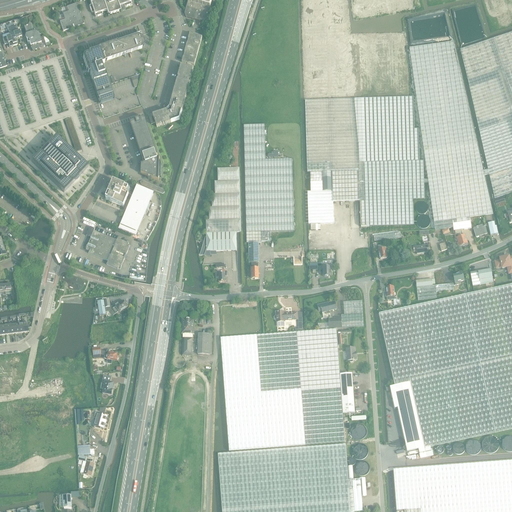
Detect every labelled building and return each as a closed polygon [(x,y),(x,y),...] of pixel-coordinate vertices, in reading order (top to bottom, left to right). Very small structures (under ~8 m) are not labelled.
[(101,12),(106,11),(102,0),(98,0),(97,0),(90,0),(91,5),(89,6),(91,11),(93,11),(95,17),(102,15),(101,12)] [(120,11),(119,8),(116,0),(102,0),(106,11),(108,15),(120,11)] [(116,0),(119,8),(124,7),(131,5),(129,0),(116,0)] [(216,1),(216,0),(215,0),(188,0),(184,13),(186,17),(206,23),(212,1),(215,2),(215,1),(216,1)] [(74,27),(84,24),(80,14),(78,15),(78,14),(80,13),(77,3),(67,7),(68,11),(62,13),(65,20),(60,21),(63,31),(73,28),(72,25),(73,25),(74,27)] [(38,43),(41,42),(39,36),(38,36),(37,32),(35,33),(34,29),(33,29),(31,24),(24,27),(26,34),(25,35),(28,44),(30,43),(30,46),(32,46),(32,47),(38,45),(38,43)] [(1,33),(3,39),(2,39),(4,45),(8,44),(9,48),(17,45),(15,39),(21,37),(19,31),(18,31),(16,25),(7,28),(8,31),(1,33)] [(453,42),(409,48),(435,230),(453,228),(452,224),(470,222),(470,218),(492,214),(483,175),(488,175),(494,199),(511,193),(511,32),(460,50),(487,171),(482,171),(453,42)] [(140,33),(130,37),(135,51),(142,49),(141,47),(143,47),(144,45),(143,43),(140,33)] [(190,34),(188,41),(200,44),(202,37),(190,34)] [(130,37),(119,40),(124,55),(135,51),(130,37)] [(119,40),(109,44),(114,58),(124,55),(119,40)] [(188,41),(186,48),(198,52),(200,44),(188,41)] [(99,47),(99,49),(104,62),(114,58),(109,44),(99,47)] [(186,48),(184,55),(196,59),(198,52),(186,48)] [(104,62),(99,49),(85,54),(84,54),(84,55),(83,55),(83,56),(83,57),(83,58),(88,73),(90,72),(100,103),(113,99),(106,78),(101,65),(104,63),(104,62)] [(194,66),(196,59),(184,55),(182,62),(194,66)] [(179,72),(177,80),(175,87),(174,94),(186,97),(188,90),(190,83),(192,76),(194,69),(181,65),(179,72)] [(182,111),(184,104),(186,97),(174,94),(172,101),(170,108),(168,106),(168,104),(167,104),(167,105),(167,106),(166,107),(165,108),(163,108),(164,109),(165,109),(167,110),(153,115),(157,127),(171,122),(170,120),(178,118),(180,111),(182,111)] [(409,97),(305,100),(306,137),(307,173),(310,173),(357,171),(358,201),(360,201),(360,212),(359,213),(359,215),(360,215),(360,227),(413,225),(412,200),(424,199),(424,183),(428,183),(428,180),(423,180),(423,179),(423,161),(419,161),(418,144),(417,129),(414,129),(413,97),(409,97)] [(65,120),(76,151),(82,149),(71,118),(65,120)] [(141,165),(142,165),(142,167),(140,167),(141,167),(141,171),(140,171),(140,172),(142,172),(142,173),(141,173),(141,174),(148,177),(148,179),(151,179),(151,178),(159,182),(159,176),(161,176),(161,164),(160,164),(160,158),(157,159),(156,157),(158,156),(145,118),(139,120),(139,119),(136,120),(135,120),(136,121),(130,123),(143,161),(145,161),(145,163),(141,165)] [(246,244),(248,244),(258,243),(261,243),(261,242),(270,242),(270,232),(294,231),(293,203),(292,159),(265,160),(264,125),(244,125),(244,158),(245,176),(245,207),(246,244)] [(64,192),(88,167),(55,136),(31,162),(64,192)] [(205,237),(199,255),(216,255),(214,252),(236,251),(236,233),(240,233),(239,169),(218,169),(218,182),(215,182),(215,195),(212,195),(212,208),(209,208),(209,221),(206,221),(206,238),(205,237)] [(357,171),(310,173),(310,192),(332,192),(332,202),(345,202),(346,202),(347,202),(348,202),(358,201),(357,171)] [(135,236),(153,194),(137,187),(134,195),(126,192),(128,187),(113,181),(105,199),(123,207),(128,195),(133,197),(119,229),(135,236)] [(141,182),(140,183),(140,184),(141,184),(141,185),(162,194),(163,194),(164,193),(165,192),(164,191),(163,190),(143,181),(142,181),(141,181),(141,182)] [(310,192),(307,192),(308,224),(333,223),(332,202),(332,192),(310,192)] [(504,197),(494,200),(496,206),(505,202),(504,197)] [(426,207),(426,206),(426,205),(424,203),(424,202),(423,202),(421,201),(420,201),(419,201),(418,201),(417,202),(416,203),(415,204),(414,204),(414,206),(414,207),(414,208),(414,209),(415,211),(416,212),(417,212),(419,213),(420,213),(422,213),(424,211),(425,210),(425,209),(426,208),(426,207)] [(427,222),(427,221),(427,220),(426,219),(426,218),(424,217),(422,216),(421,216),(419,216),(417,218),(417,219),(416,220),(416,221),(416,222),(416,223),(416,224),(417,225),(417,226),(419,227),(420,228),(421,228),(423,228),(425,226),(426,225),(427,224),(427,223),(427,222)] [(453,231),(455,231),(461,230),(471,229),(471,225),(470,222),(452,224),(453,228),(453,231)] [(496,226),(495,226),(494,222),(488,223),(489,228),(490,235),(498,234),(496,226)] [(485,226),(482,227),(482,225),(477,227),(477,228),(474,228),(473,229),(474,230),(476,237),(487,234),(485,226)] [(85,252),(109,260),(107,265),(121,270),(130,243),(118,239),(89,229),(87,236),(91,237),(85,252)] [(462,234),(461,230),(455,231),(456,236),(457,235),(458,238),(457,238),(458,243),(457,244),(458,246),(459,246),(467,244),(465,235),(462,236),(462,234)] [(400,232),(374,235),(374,242),(401,238),(400,232)] [(259,263),(258,243),(248,244),(249,263),(259,263)] [(428,245),(416,247),(413,247),(414,252),(417,251),(417,254),(429,252),(428,245)] [(385,248),(383,248),(382,246),(378,246),(379,249),(378,249),(380,259),(387,258),(385,248)] [(500,261),(495,262),(497,268),(502,267),(502,268),(508,267),(509,267),(511,273),(511,272),(511,257),(509,259),(509,257),(500,259),(500,261)] [(326,264),(323,264),(323,267),(323,276),(330,276),(330,272),(331,272),(331,267),(331,264),(330,264),(326,264)] [(478,272),(470,273),(472,286),(493,282),(491,269),(478,271),(478,272)] [(216,278),(218,278),(219,283),(225,282),(224,270),(220,270),(220,272),(215,273),(216,278)] [(455,283),(453,284),(453,286),(455,285),(460,284),(460,282),(464,281),(462,273),(461,273),(461,272),(458,273),(458,274),(453,275),(455,283)] [(416,281),(416,287),(432,286),(432,285),(432,280),(432,279),(416,281)] [(10,284),(4,285),(5,292),(8,292),(8,295),(11,294),(11,296),(14,295),(13,287),(10,287),(10,284)] [(446,285),(432,286),(416,287),(418,300),(437,298),(436,292),(454,290),(453,286),(453,284),(450,284),(446,285)] [(379,314),(379,315),(395,386),(410,382),(424,448),(430,447),(495,433),(511,429),(511,285),(465,295),(379,314)] [(387,300),(395,299),(393,287),(392,287),(392,286),(390,286),(389,288),(386,288),(387,293),(385,293),(386,297),(387,297),(387,300)] [(98,302),(100,316),(106,315),(105,311),(110,311),(111,311),(112,313),(114,311),(113,309),(112,309),(110,307),(109,300),(104,301),(98,302)] [(115,307),(112,309),(113,309),(114,311),(116,314),(118,312),(119,313),(127,307),(128,306),(127,306),(128,305),(127,303),(126,303),(124,301),(119,304),(118,303),(114,306),(115,307)] [(341,318),(342,328),(363,327),(362,301),(343,302),(344,315),(341,315),(341,318)] [(329,311),(336,310),(334,302),(328,303),(317,305),(318,312),(322,312),(322,313),(326,312),(326,315),(330,314),(329,311)] [(275,316),(274,317),(274,319),(275,320),(276,320),(277,323),(277,327),(285,326),(284,322),(285,322),(284,321),(291,320),(297,320),(297,313),(291,314),(286,314),(284,315),(284,312),(276,313),(276,316),(275,316)] [(342,328),(341,318),(328,319),(328,322),(329,329),(342,328)] [(182,329),(187,329),(187,327),(189,327),(189,325),(194,326),(194,320),(182,320),(182,325),(181,326),(180,328),(182,329)] [(194,335),(194,326),(189,325),(189,327),(187,327),(187,329),(182,329),(181,335),(183,335),(182,339),(182,356),(192,356),(193,335),(194,335)] [(345,442),(343,413),(340,374),(336,330),(220,338),(229,451),(345,442)] [(198,355),(210,355),(210,334),(198,334),(198,355)] [(107,360),(107,363),(108,364),(112,365),(112,361),(116,361),(117,361),(118,361),(118,358),(118,357),(117,357),(116,357),(117,355),(111,353),(112,352),(108,351),(108,353),(100,351),(100,348),(92,349),(94,359),(102,358),(107,359),(107,360)] [(355,359),(356,359),(356,353),(355,353),(354,348),(346,349),(347,361),(349,361),(349,362),(350,362),(352,362),(353,361),(353,360),(355,360),(355,359)] [(44,366),(37,367),(38,370),(39,378),(45,377),(44,370),(47,370),(46,366),(44,366)] [(32,371),(29,371),(29,375),(32,375),(33,382),(39,381),(39,378),(38,370),(32,371)] [(352,373),(340,374),(343,413),(355,412),(352,373)] [(19,374),(15,375),(16,383),(20,382),(26,381),(25,374),(19,374)] [(11,375),(5,376),(6,384),(12,383),(16,383),(15,375),(11,375)] [(112,390),(113,384),(110,383),(111,377),(104,376),(102,382),(105,383),(103,394),(111,396),(112,390)] [(395,386),(390,387),(390,391),(394,408),(394,409),(397,408),(407,452),(418,450),(420,458),(420,459),(433,456),(432,451),(425,453),(425,452),(431,451),(430,447),(424,448),(410,382),(395,386)] [(36,416),(33,416),(33,422),(36,422),(36,419),(42,419),(41,407),(38,408),(35,408),(36,416)] [(44,407),(41,407),(42,419),(48,418),(49,420),(52,420),(51,414),(48,415),(47,407),(44,407)] [(23,408),(17,409),(18,420),(24,419),(25,421),(28,421),(27,416),(24,416),(23,408)] [(12,417),(9,418),(9,423),(12,423),(12,420),(18,420),(17,409),(11,410),(12,417)] [(102,416),(100,415),(101,414),(100,413),(97,412),(96,413),(95,417),(95,418),(96,418),(96,421),(94,421),(93,426),(94,426),(93,428),(100,430),(101,427),(103,427),(104,421),(105,422),(107,416),(102,415),(102,416)] [(363,432),(363,431),(362,429),(361,428),(360,427),(359,426),(358,425),(356,425),(355,425),(354,425),(352,425),(351,426),(350,427),(349,428),(348,429),(348,431),(348,432),(348,434),(348,435),(349,436),(350,437),(351,438),(352,439),(354,439),(355,440),(356,439),(358,439),(359,438),(360,438),(361,437),(362,435),(363,434),(363,432)] [(511,433),(510,433),(508,433),(506,434),(504,435),(502,436),(501,438),(500,439),(499,441),(499,443),(499,445),(499,448),(500,450),(502,451),(503,453),(505,454),(507,455),(509,455),(511,455),(511,454),(511,433)] [(54,439),(53,439),(54,445),(65,444),(64,438),(57,438),(57,436),(54,436),(54,439)] [(494,436),(483,437),(484,450),(497,450),(496,439),(494,439),(494,436)] [(41,441),(35,442),(37,453),(43,452),(42,444),(45,443),(44,437),(41,438),(41,441)] [(29,439),(26,439),(26,445),(30,445),(31,454),(37,453),(35,442),(30,442),(29,439)] [(467,440),(467,452),(480,452),(479,440),(467,440)] [(20,446),(14,447),(16,458),(19,458),(19,457),(21,457),(20,449),(24,448),(23,442),(20,443),(20,446)] [(8,444),(4,444),(5,451),(9,450),(10,458),(12,458),(16,458),(14,447),(8,447),(8,444)] [(65,444),(54,445),(54,451),(62,450),(63,453),(67,453),(67,450),(66,450),(65,444)] [(90,445),(78,446),(78,455),(79,455),(90,455),(92,456),(94,457),(94,454),(94,449),(90,450),(90,445)] [(350,511),(348,480),(346,445),(218,454),(221,511),(350,511)] [(363,452),(363,451),(363,449),(362,447),(361,446),(359,445),(358,445),(356,445),(355,445),(354,445),(352,446),(351,447),(350,448),(349,449),(349,450),(348,452),(349,453),(349,455),(350,456),(350,457),(351,458),(353,459),(354,459),(355,460),(357,460),(359,459),(360,458),(361,458),(362,457),(363,455),(363,454),(363,452)] [(511,511),(511,461),(393,470),(396,511),(404,510),(404,511),(511,511)] [(360,462),(359,472),(367,473),(368,463),(360,462)] [(87,463),(84,474),(87,475),(87,476),(88,476),(88,475),(91,476),(94,465),(92,464),(87,463)] [(63,473),(60,474),(60,479),(64,479),(63,476),(70,476),(69,472),(70,472),(70,467),(69,467),(68,464),(62,464),(63,473)] [(50,468),(47,469),(48,480),(54,479),(55,481),(58,481),(57,476),(54,476),(53,468),(50,469),(50,468)] [(42,477),(39,478),(39,483),(42,483),(42,481),(48,480),(47,469),(44,469),(41,470),(42,477)] [(30,474),(24,475),(25,486),(31,486),(31,488),(34,488),(34,482),(31,482),(30,474)] [(18,484),(15,484),(16,490),(19,489),(19,487),(25,486),(24,475),(23,475),(17,476),(18,484)] [(3,480),(0,480),(1,492),(7,491),(8,493),(11,493),(10,487),(7,488),(6,480),(3,480)] [(360,480),(348,480),(350,511),(354,511),(363,511),(360,480)] [(71,495),(62,495),(63,507),(63,511),(64,511),(69,511),(70,510),(71,510),(71,507),(71,498),(71,495)]
